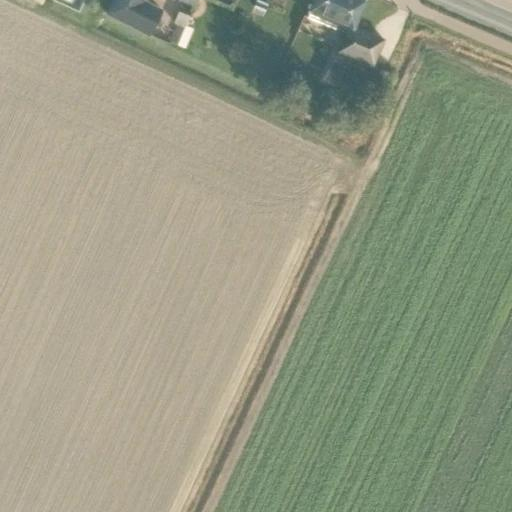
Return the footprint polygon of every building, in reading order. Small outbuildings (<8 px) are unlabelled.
[(150,36),(162,11),(144,1),(144,0),(112,0),(105,14),(150,36)] [(265,13),(268,4),(256,0),(251,12),(262,17),(264,12),(265,13)] [(364,1),(361,0),(314,0),(307,18),(346,34),(337,52),(372,67),(384,40),(354,27),(364,1)] [(184,49),(193,29),(185,26),(189,17),(177,12),(172,24),(176,25),(169,43),(184,49)] [(340,74),(344,66),(333,60),(329,68),(340,74)]
